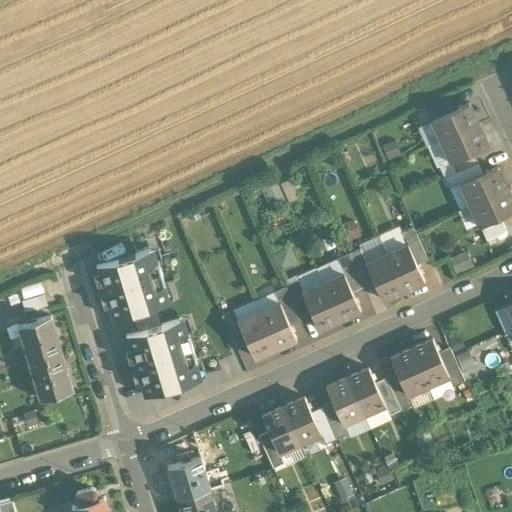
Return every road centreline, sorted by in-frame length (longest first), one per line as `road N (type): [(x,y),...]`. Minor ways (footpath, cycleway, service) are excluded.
road 1 (track): [(0,284),(511,57)]
road 2 (residential): [(118,442),(511,277)]
road 3 (residential): [(65,256),(118,442)]
road 4 (residential): [(0,480),(118,442)]
